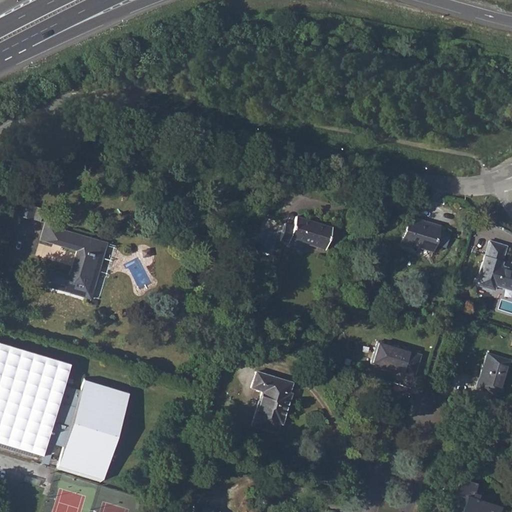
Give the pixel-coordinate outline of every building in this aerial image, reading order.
[(18,214),(33,219),(37,205),(22,201),(18,214)] [(278,240),(287,242),(289,237),(307,243),(324,248),(330,228),(295,217),(292,226),(284,223),(278,240)] [(430,249),(432,245),(437,228),(437,226),(408,217),(400,242),(411,246),(412,243),(430,249)] [(45,222),(40,239),(52,243),(56,228),(57,225),(45,222)] [(69,276),(47,270),(43,284),(87,297),(94,273),(96,273),(105,243),(65,231),(60,245),(77,250),(76,254),(78,254),(74,266),(72,266),(69,276)] [(489,241),(475,283),(494,289),(495,285),(511,289),(511,269),(500,266),(501,261),(500,260),(504,246),(489,241)] [(102,479),(128,393),(82,380),(78,394),(65,389),(71,364),(0,343),(0,448),(39,460),(44,444),(53,446),(61,449),(54,473),(100,486),(102,479)] [(380,365),(391,368),(411,374),(418,354),(386,344),(380,365)] [(486,354),(475,386),(497,393),(508,360),(486,354)] [(256,372),(251,387),(262,390),(251,424),(274,431),(278,422),(280,422),(289,393),(287,393),(290,382),(256,372)] [(457,476),(452,493),(459,495),(454,511),(496,511),(498,507),(500,507),(500,506),(472,497),(474,492),(470,490),(473,481),(457,476)] [(193,503),(190,511),(217,511),(218,511),(193,503)]
